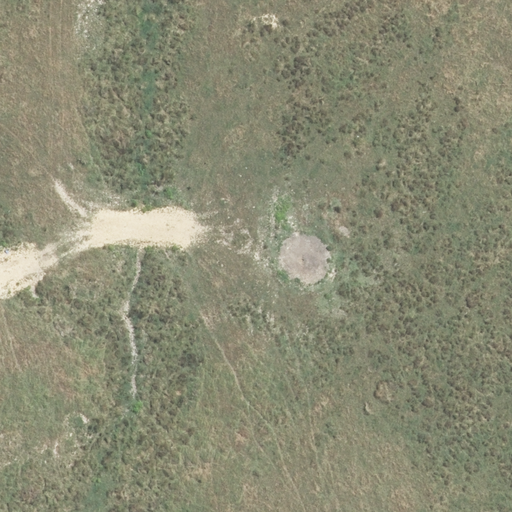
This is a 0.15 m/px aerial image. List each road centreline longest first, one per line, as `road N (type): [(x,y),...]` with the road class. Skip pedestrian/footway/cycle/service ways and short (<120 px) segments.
road 1 (unknown): [(511,397),(437,278),(391,0)]
road 2 (unknown): [(0,46),(367,0)]
